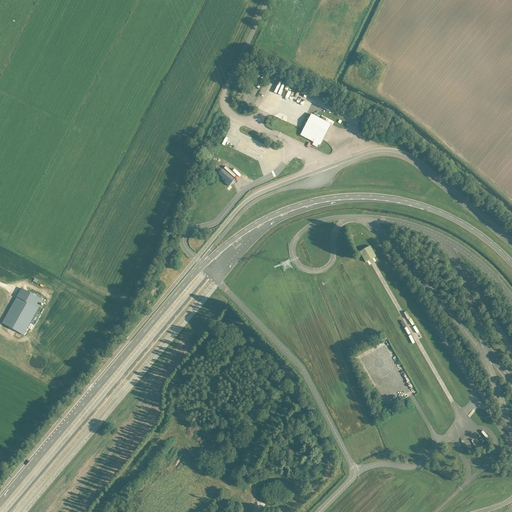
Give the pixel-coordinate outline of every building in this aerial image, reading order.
[(325,121),(316,117),(311,114),(303,130),(305,130),(302,136),(305,137),(310,140),(314,142),(313,143),(312,145),(317,147),(318,144),(321,139),(323,140),(331,124),(325,121)] [(224,182),(229,186),(235,180),(223,169),(222,170),(221,169),(218,172),(219,173),(219,174),(226,180),(224,182)] [(376,256),(370,246),(359,252),(365,262),(376,256)] [(43,377),(78,303),(79,303),(82,297),(57,286),(20,366),(43,377)] [(0,310),(8,293),(0,288),(0,310)] [(43,300),(22,288),(2,323),(23,335),(43,300)]
